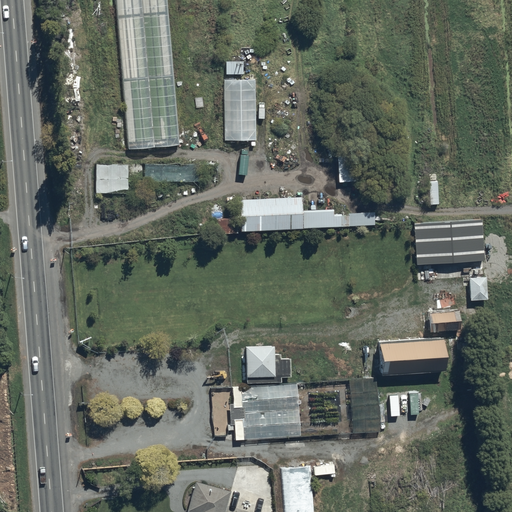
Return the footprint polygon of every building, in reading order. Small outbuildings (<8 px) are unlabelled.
[(167,0),(115,0),(127,152),(179,148),(167,0)] [(243,63),(225,62),(225,76),(242,76),(243,63)] [(255,81),(223,81),(223,142),(255,141),(255,81)] [(354,157),(337,157),(338,184),(355,184),(354,157)] [(128,165),(95,165),(95,194),(128,194),(128,165)] [(198,166),(145,165),(145,183),(198,183),(198,166)] [(302,199),(238,201),(239,233),(303,231),(303,229),(374,226),(374,215),(349,216),(349,217),(341,218),(341,216),(333,216),(333,211),(302,211),(302,199)] [(362,380),(309,383),(310,411),(364,408),(362,380)] [(296,385),(231,389),(233,441),(299,438),(296,385)] [(277,469),(277,455),(257,455),(257,466),(273,466),(273,469),(277,469)] [(312,511),(311,466),(280,468),(282,511),(312,511)] [(225,511),(230,492),(195,483),(187,511),(225,511)]
